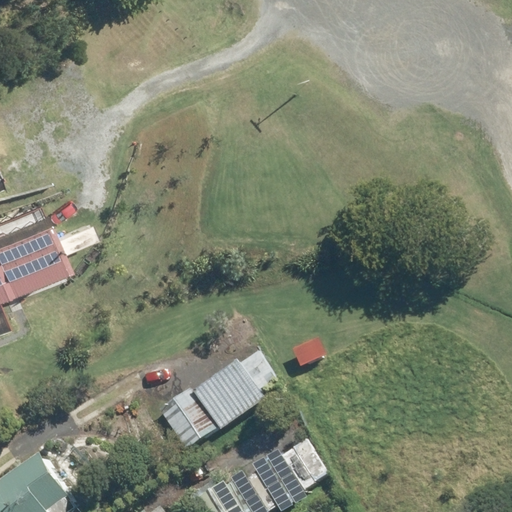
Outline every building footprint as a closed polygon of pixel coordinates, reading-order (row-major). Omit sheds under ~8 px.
[(0,291),(55,265),(34,222),(0,238),(0,291)] [(268,353),(208,393),(231,429),(277,399),(270,389),(285,379),(268,353)] [(200,391),(171,411),(178,421),(160,434),(181,462),(228,429),(200,391)] [(311,489),(337,473),(318,440),(232,492),(226,482),(197,498),(202,506),(207,503),(213,511),(279,511),(289,507),(292,511),(315,497),(311,489)] [(0,494),(0,511),(85,511),(88,497),(61,456),(33,474),(29,468),(2,486),(5,491),(0,494)]
